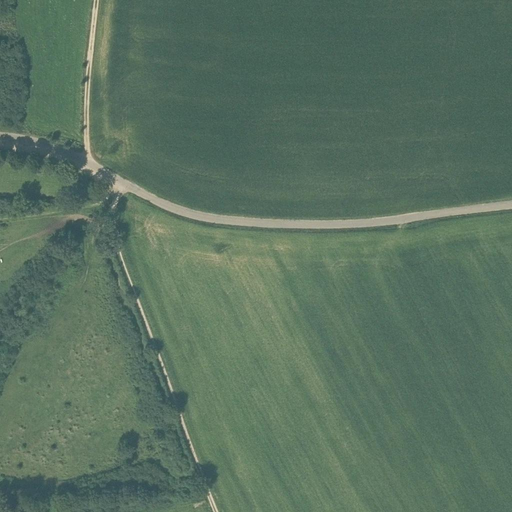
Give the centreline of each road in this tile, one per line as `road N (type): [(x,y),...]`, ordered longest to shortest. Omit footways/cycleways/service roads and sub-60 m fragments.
road 1 (unclassified): [(0,136),(63,150),(164,205),(235,221),(361,223),(511,205)]
road 2 (track): [(115,202),(120,260),(215,511)]
road 3 (track): [(96,0),(87,161)]
